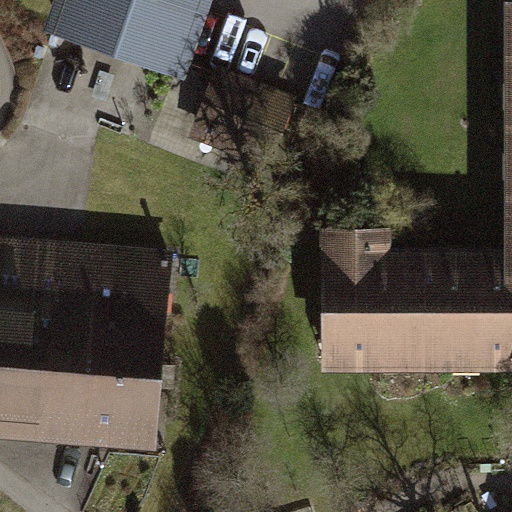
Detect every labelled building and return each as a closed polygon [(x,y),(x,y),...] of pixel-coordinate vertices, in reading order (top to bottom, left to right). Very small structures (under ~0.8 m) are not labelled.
[(179,78),(205,0),(58,0),(47,33),(179,78)] [(511,0),(494,0),(491,158),(511,158),(511,0)] [(284,99),(213,72),(189,135),(260,161),(284,99)] [(310,245),(309,375),(511,376),(511,158),(491,158),(491,247),(310,245)] [(0,243),(0,431),(148,445),(165,258),(0,243)]
